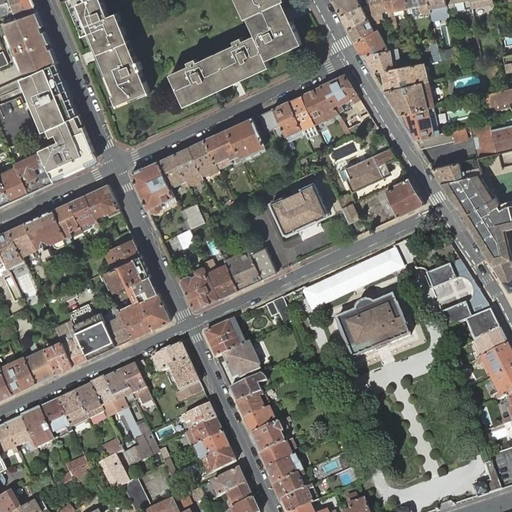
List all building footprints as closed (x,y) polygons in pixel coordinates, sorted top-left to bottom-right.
[(15,9),(34,3),(33,0),(11,0),(12,2),(15,9)] [(69,0),(84,36),(89,34),(93,32),(118,93),(114,95),(119,106),(120,105),(119,103),(128,99),(130,101),(141,97),(140,94),(149,90),(150,93),(151,93),(142,69),(144,68),(141,60),(138,61),(118,12),(110,16),(103,0),(69,0)] [(241,0),(249,17),(252,16),(258,30),(256,32),(257,34),(245,40),(243,37),(236,40),(237,43),(199,61),(198,58),(190,61),(191,65),(172,74),(186,106),(194,102),(193,99),(262,66),(264,69),(272,66),(268,59),(267,56),(277,51),(279,55),(287,51),(285,47),(302,39),(293,20),(293,21),(290,22),(281,2),(283,1),(282,0),(241,0)] [(238,0),(246,18),(249,17),(241,0),(238,0)] [(333,0),(341,15),(362,4),(363,4),(364,5),(371,4),(370,0),(333,0)] [(406,14),(410,13),(409,8),(407,0),(370,0),(371,4),(373,16),(374,21),(378,20),(390,18),(391,23),(392,24),(397,24),(396,18),(396,17),(394,16),(394,15),(393,11),(405,8),(406,14)] [(429,0),(407,0),(409,8),(420,5),(421,11),(421,12),(425,14),(432,13),(431,8),(429,0)] [(432,13),(449,10),(448,5),(448,4),(447,0),(429,0),(431,8),(432,13)] [(470,13),(474,12),(473,7),(472,1),(471,0),(447,0),(448,4),(448,5),(449,10),(450,17),(454,16),(453,11),(469,8),(470,13)] [(293,21),(283,1),(281,2),(290,22),(293,21)] [(35,13),(38,12),(38,11),(34,3),(15,9),(18,18),(35,13)] [(341,15),(349,29),(369,18),(362,4),(341,15)] [(409,8),(410,13),(413,13),(413,14),(414,14),(414,15),(415,15),(415,16),(416,16),(417,16),(418,16),(419,16),(420,16),(420,15),(421,15),(421,14),(421,13),(421,12),(421,11),(420,5),(409,8)] [(40,17),(38,12),(35,13),(40,27),(44,26),(40,17)] [(7,23),(10,21),(16,36),(13,38),(15,43),(22,60),(26,59),(32,74),(55,63),(50,49),(47,44),(42,32),(40,27),(35,13),(18,18),(6,22),(7,23)] [(249,17),(256,32),(258,30),(252,16),(249,17)] [(349,29),(356,42),(376,31),(379,29),(382,28),(378,20),(374,21),(373,16),(369,18),(349,29)] [(16,36),(10,21),(7,23),(10,31),(9,31),(9,32),(8,32),(8,33),(8,34),(8,35),(8,36),(20,65),(20,66),(21,66),(22,66),(22,67),(23,67),(24,67),(25,67),(28,76),(32,74),(26,59),(22,60),(15,43),(13,38),(16,36)] [(356,42),(363,55),(390,50),(392,50),(396,49),(395,42),(387,44),(379,29),(376,31),(356,42)] [(46,31),(42,32),(47,44),(51,43),(49,38),(46,31)] [(93,32),(89,34),(114,95),(118,93),(93,32)] [(304,43),(302,39),(285,47),(287,51),(304,43)] [(431,43),(434,61),(441,60),(439,51),(437,42),(431,43)] [(59,62),(53,48),(50,49),(55,63),(59,62)] [(441,60),(458,57),(456,48),(439,51),(441,60)] [(363,55),(373,72),(383,70),(395,68),(402,67),(398,49),(396,49),(392,50),(390,50),(363,55)] [(0,53),(0,67),(10,63),(4,51),(0,53)] [(268,59),(279,55),(277,51),(267,56),(268,59)] [(77,117),(79,116),(58,63),(28,76),(26,77),(33,93),(30,95),(37,113),(41,112),(48,130),(55,127),(75,118),(77,117)] [(386,84),(388,90),(424,82),(428,77),(426,67),(425,63),(402,67),(395,68),(383,70),(385,79),(386,84)] [(194,102),(264,69),(262,66),(193,99),(194,102)] [(345,75),(322,86),(335,105),(339,113),(344,110),(341,105),(352,97),(355,103),(361,99),(356,92),(346,75),(345,75)] [(26,77),(23,78),(30,95),(33,93),(26,77)] [(385,91),(400,115),(429,108),(430,108),(434,107),(435,106),(438,106),(438,102),(434,103),(433,97),(431,90),(430,84),(434,83),(433,80),(429,81),(424,82),(388,90),(385,91)] [(322,86),(302,95),(315,124),(336,114),(338,119),(342,117),(339,113),(335,105),(322,86)] [(510,101),(511,100),(511,88),(510,89),(484,95),(485,101),(487,107),(488,113),(511,108),(510,101)] [(302,95),(290,101),(302,128),(303,129),(308,127),(310,127),(314,125),(315,124),(302,95)] [(0,105),(0,126),(10,148),(34,136),(37,135),(21,97),(0,105)] [(274,108),(286,135),(302,128),(290,101),(274,108)] [(400,115),(416,139),(436,135),(441,134),(440,129),(435,131),(430,112),(435,111),(434,107),(430,108),(429,108),(400,115)] [(274,108),(259,115),(267,133),(274,129),(279,139),(286,135),(274,108)] [(435,131),(440,129),(435,111),(430,112),(435,131)] [(37,113),(45,131),(48,130),(41,112),(37,113)] [(85,126),(80,115),(79,116),(77,117),(81,128),(85,126)] [(98,157),(85,126),(81,128),(77,117),(75,118),(55,127),(48,130),(45,131),(37,135),(34,136),(39,146),(41,151),(50,169),(54,178),(65,173),(67,176),(76,172),(95,163),(98,157)] [(253,118),(228,129),(240,155),(258,147),(261,153),(267,150),(264,144),(265,144),(263,139),(261,134),(259,132),(253,118)] [(511,119),(500,122),(501,128),(511,125),(511,119)] [(471,126),(478,158),(479,158),(498,153),(511,150),(511,125),(501,128),(492,130),(490,121),(471,126)] [(308,127),(303,129),(306,136),(318,130),(315,124),(314,125),(310,127),(308,127)] [(416,139),(421,149),(455,140),(456,143),(467,140),(464,128),(453,131),(441,134),(436,135),(416,139)] [(228,129),(206,139),(217,163),(230,157),(232,159),(234,158),(236,162),(237,163),(243,160),(240,155),(228,129)] [(391,148),(386,138),(372,145),(375,152),(376,151),(380,149),(383,148),(385,151),(381,152),(377,154),(375,155),(366,159),(361,161),(347,168),(347,169),(351,178),(348,180),(350,183),(353,192),(386,177),(385,174),(390,172),(391,172),(387,163),(398,158),(391,148)] [(206,139),(190,147),(201,172),(209,169),(210,172),(211,174),(220,170),(219,169),(217,165),(217,163),(206,139)] [(31,193),(55,181),(54,178),(50,169),(41,151),(39,146),(35,148),(37,153),(17,163),(20,169),(31,193)] [(190,147),(175,154),(187,180),(193,178),(196,177),(202,174),(201,172),(190,147)] [(258,147),(240,155),(243,160),(243,161),(261,153),(258,147)] [(175,154),(159,161),(171,188),(172,189),(188,182),(187,180),(175,154)] [(230,157),(217,163),(217,165),(219,169),(233,163),(232,159),(230,157)] [(132,174),(148,209),(151,208),(157,205),(167,200),(171,198),(172,200),(173,203),(177,201),(175,196),(172,189),(171,188),(159,161),(144,168),(134,172),(134,173),(132,174)] [(434,168),(442,182),(464,177),(479,173),(483,173),(481,167),(463,171),(461,162),(434,168)] [(5,168),(8,174),(11,173),(10,172),(11,171),(16,169),(17,169),(17,170),(20,169),(17,163),(5,168)] [(0,207),(31,193),(20,169),(17,170),(17,169),(16,169),(11,171),(10,172),(11,173),(8,174),(2,177),(0,177),(0,207)] [(351,178),(347,169),(341,172),(345,181),(348,180),(351,178)] [(64,177),(67,176),(65,173),(54,178),(55,181),(64,177)] [(464,177),(442,182),(451,196),(489,257),(493,264),(511,259),(511,258),(505,230),(511,228),(511,204),(510,205),(509,205),(508,205),(507,205),(506,206),(505,206),(504,207),(503,207),(502,207),(502,208),(501,208),(500,209),(498,205),(499,203),(492,191),(490,192),(479,173),(464,177)] [(426,203),(410,178),(396,184),(397,187),(387,191),(399,217),(426,204),(426,203)] [(286,233),(288,233),(297,229),(319,219),(328,215),(329,213),(323,200),(319,191),(315,183),(302,189),(303,190),(286,197),(285,196),(272,202),(274,207),(278,215),(286,233)] [(109,184),(87,195),(97,217),(109,212),(120,207),(109,184)] [(349,194),(339,199),(344,208),(353,204),(356,202),(353,196),(349,194)] [(87,195),(71,202),(81,225),(89,222),(90,225),(95,223),(97,226),(101,225),(99,222),(99,221),(97,217),(87,195)] [(71,202),(55,209),(69,241),(70,242),(74,241),(72,237),(74,236),(74,235),(77,234),(80,233),(84,231),(82,226),(81,225),(71,202)] [(198,204),(186,209),(190,218),(189,219),(188,220),(192,229),(206,222),(198,204)] [(360,218),(353,204),(344,208),(350,223),(360,218)] [(122,211),(120,207),(109,212),(110,215),(110,216),(122,211)] [(55,209),(27,222),(39,248),(45,262),(47,266),(52,264),(49,260),(48,257),(54,254),(53,254),(50,247),(47,248),(44,244),(53,240),(56,245),(56,246),(59,247),(68,243),(69,241),(55,209)] [(27,222),(11,229),(23,256),(29,253),(32,251),(39,248),(27,222)] [(82,226),(84,231),(92,228),(90,225),(89,222),(81,225),(82,226)] [(11,229),(0,234),(0,247),(6,260),(8,265),(9,266),(25,259),(23,256),(11,229)] [(197,242),(191,229),(183,233),(178,236),(177,236),(183,249),(197,242)] [(131,230),(108,241),(112,249),(134,239),(131,230)] [(112,249),(106,252),(110,259),(111,261),(114,269),(142,255),(134,239),(112,249)] [(50,247),(53,246),(56,245),(53,240),(44,244),(47,248),(50,247)] [(263,279),(278,272),(266,247),(261,249),(258,243),(250,247),(253,253),(252,254),(263,279)] [(0,247),(0,268),(8,265),(6,260),(0,247)] [(397,247),(303,290),(312,310),(406,267),(397,247)] [(227,254),(224,256),(226,261),(227,263),(239,290),(263,279),(252,254),(250,250),(239,255),(237,256),(229,259),(227,254)] [(108,271),(101,275),(107,288),(114,284),(117,291),(127,286),(133,283),(151,275),(142,255),(114,269),(108,271)] [(511,259),(493,264),(504,282),(510,291),(510,292),(511,292),(511,291),(511,259)] [(476,342),(501,329),(501,328),(492,310),(489,304),(462,260),(452,264),(429,274),(435,289),(458,280),(458,279),(459,279),(460,279),(461,279),(463,279),(464,279),(465,280),(466,280),(467,280),(468,281),(469,281),(470,282),(470,283),(471,283),(472,284),(472,285),(473,286),(473,287),(473,288),(474,289),(474,290),(474,291),(474,292),(474,294),(474,296),(473,296),(473,297),(473,298),(472,299),(472,300),(471,301),(470,302),(469,303),(468,303),(468,304),(467,303),(444,313),(450,328),(451,328),(451,329),(451,330),(451,331),(451,332),(451,333),(451,334),(450,334),(451,334),(450,334),(450,335),(450,336),(449,336),(449,337),(448,337),(448,338),(447,338),(445,339),(451,354),(462,349),(461,345),(460,345),(459,345),(458,345),(457,345),(456,344),(455,344),(454,343),(453,342),(452,341),(452,340),(452,339),(451,339),(451,338),(451,337),(451,336),(451,335),(452,334),(452,333),(452,332),(453,332),(453,331),(454,331),(454,330),(453,327),(467,321),(476,342)] [(227,263),(210,271),(222,298),(239,290),(227,263)] [(184,278),(182,282),(195,310),(219,299),(205,267),(202,269),(197,271),(198,274),(194,277),(190,275),(184,278)] [(160,293),(151,275),(133,283),(141,301),(160,293)] [(44,286),(48,295),(58,290),(54,281),(44,286)] [(141,301),(133,283),(127,286),(135,303),(120,309),(133,339),(154,329),(141,301)] [(73,288),(60,294),(64,303),(77,296),(73,288)] [(172,320),(160,293),(141,301),(154,329),(171,321),(172,320)] [(383,348),(411,336),(408,326),(395,295),(376,303),(371,301),(363,302),(358,306),(357,311),(338,319),(341,329),(354,359),(375,351),(375,352),(383,348)] [(294,323),(289,309),(284,297),(273,302),(279,314),(285,327),(294,323)] [(133,339),(120,309),(115,300),(112,302),(116,311),(113,312),(114,314),(105,318),(105,320),(107,323),(118,346),(133,339)] [(272,317),(279,314),(273,302),(267,305),(272,317)] [(94,315),(89,304),(69,313),(73,321),(74,325),(78,332),(90,359),(118,346),(107,323),(105,320),(105,318),(102,312),(94,315)] [(246,340),(236,319),(205,333),(217,358),(224,355),(248,344),(250,343),(253,342),(251,338),(246,340)] [(73,321),(57,328),(58,331),(63,342),(74,366),(90,359),(78,332),(74,325),(73,321)] [(509,344),(501,329),(476,342),(474,343),(480,355),(476,357),(477,360),(478,360),(482,358),(509,344)] [(55,340),(45,345),(47,349),(52,361),(58,373),(74,366),(63,342),(58,331),(52,334),(55,340)] [(182,343),(153,357),(161,373),(170,368),(190,359),(183,344),(182,343)] [(252,346),(250,343),(248,344),(224,355),(229,366),(231,370),(235,378),(240,376),(241,379),(262,369),(253,350),(252,346)] [(511,369),(511,350),(509,344),(482,358),(478,360),(480,363),(484,361),(492,379),(511,369)] [(37,383),(58,373),(52,361),(47,349),(26,358),(32,370),(37,383)] [(26,358),(25,356),(6,365),(2,357),(0,357),(0,364),(13,394),(37,383),(32,370),(26,358)] [(177,393),(180,401),(205,390),(201,383),(190,359),(170,368),(172,371),(181,391),(181,392),(177,393)] [(144,361),(137,364),(144,381),(152,377),(144,361)] [(0,364),(0,400),(13,394),(0,364)] [(137,364),(123,371),(131,389),(133,394),(134,395),(136,400),(140,398),(143,404),(153,400),(150,393),(148,388),(144,381),(137,364)] [(511,369),(492,379),(500,395),(494,398),(495,401),(502,399),(509,396),(511,395),(511,369)] [(123,371),(106,379),(115,397),(117,402),(125,398),(130,408),(132,413),(138,410),(134,401),(136,400),(134,395),(133,394),(131,389),(123,371)] [(263,375),(263,374),(254,378),(231,388),(238,403),(263,392),(259,385),(266,382),(268,381),(268,380),(268,379),(267,379),(267,378),(266,378),(266,377),(265,376),(264,375),(263,375)] [(106,379),(92,385),(105,412),(108,418),(130,408),(125,398),(117,402),(115,397),(106,379)] [(263,392),(270,389),(266,382),(259,385),(263,392)] [(76,392),(90,419),(105,412),(92,385),(76,392)] [(83,422),(90,419),(76,392),(59,400),(71,426),(72,428),(74,427),(77,425),(80,424),(83,422)] [(263,392),(238,403),(245,419),(266,409),(271,407),(272,407),(268,397),(262,400),(261,398),(264,396),(263,392)] [(511,418),(503,421),(505,425),(511,422),(511,395),(509,396),(511,406),(511,410),(510,411),(511,417),(511,418)] [(59,400),(41,408),(53,434),(55,439),(59,438),(56,432),(67,427),(70,433),(74,431),(72,428),(71,426),(59,400)] [(184,417),(180,419),(182,423),(186,421),(188,425),(191,431),(193,430),(196,429),(218,419),(211,404),(184,417)] [(277,413),(274,406),(272,407),(271,407),(266,409),(245,419),(253,435),(278,423),(274,414),(277,413)] [(41,408),(23,417),(38,449),(56,440),(55,439),(53,434),(41,408)] [(41,467),(45,465),(38,449),(23,417),(6,425),(17,448),(30,442),(34,451),(41,467)] [(292,421),(290,418),(280,422),(278,423),(253,435),(261,454),(287,443),(282,433),(284,432),(290,429),(288,424),(292,421)] [(191,431),(188,433),(195,447),(199,445),(204,443),(224,433),(218,419),(196,429),(193,430),(191,431)] [(118,438),(124,450),(133,469),(136,468),(134,464),(161,452),(158,447),(151,432),(147,423),(138,426),(117,436),(118,438)] [(20,465),(24,463),(19,452),(17,448),(6,425),(0,427),(0,453),(1,455),(13,449),(15,454),(20,465)] [(231,447),(224,433),(204,443),(199,445),(195,447),(201,461),(202,460),(208,458),(210,457),(231,447)] [(118,438),(103,446),(109,459),(116,455),(124,450),(118,438)] [(294,457),(298,456),(296,453),(293,454),(292,451),(298,449),(294,440),(288,442),(287,443),(261,454),(268,469),(294,457)] [(238,462),(231,447),(210,457),(208,458),(202,460),(208,472),(210,471),(211,475),(215,473),(238,462)] [(115,490),(124,485),(131,482),(124,470),(124,471),(116,455),(109,459),(100,464),(115,490)] [(304,472),(306,471),(301,462),(298,456),(294,457),(268,469),(276,485),(304,472)] [(76,478),(86,472),(91,469),(86,457),(68,466),(71,473),(74,479),(76,478)] [(165,461),(166,464),(171,474),(176,472),(170,458),(165,461)] [(502,489),(492,461),(485,463),(491,480),(485,482),(476,485),(475,487),(474,487),(477,496),(478,496),(480,496),(480,497),(502,489)] [(241,468),(213,481),(214,483),(217,490),(218,492),(215,493),(218,498),(223,495),(228,493),(248,484),(241,468)] [(83,490),(85,492),(87,491),(84,486),(91,481),(86,472),(76,478),(83,490)] [(304,472),(276,485),(282,499),(306,489),(313,486),(308,474),(306,475),(304,472)] [(65,485),(74,479),(71,473),(62,479),(65,485)] [(124,485),(136,511),(143,511),(153,507),(138,478),(131,482),(124,485)] [(235,508),(255,499),(248,484),(228,493),(223,495),(230,510),(233,509),(235,508)] [(315,489),(314,485),(313,486),(306,489),(282,499),(288,511),(294,511),(311,504),(315,503),(320,500),(315,489)] [(17,511),(23,509),(21,506),(18,500),(20,499),(15,490),(2,498),(0,499),(0,510),(0,511),(17,511)] [(191,511),(191,510),(195,508),(188,493),(174,500),(154,510),(153,510),(150,511),(191,511)] [(371,511),(366,500),(360,502),(358,495),(350,498),(352,505),(350,506),(352,511),(351,511),(371,511)] [(46,511),(41,504),(43,502),(43,501),(41,498),(36,501),(23,509),(17,511),(46,511)] [(260,511),(255,499),(235,508),(233,509),(230,510),(227,511),(260,511)]
